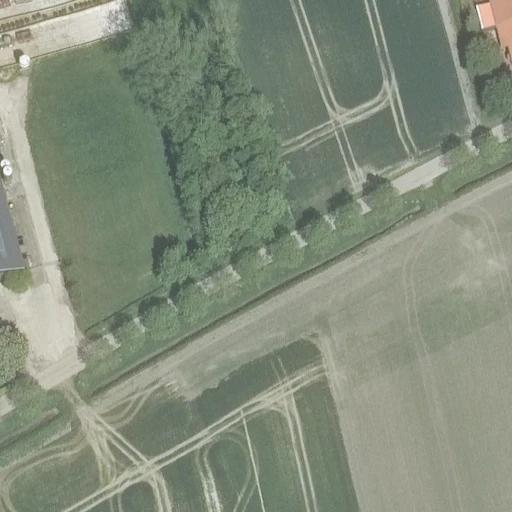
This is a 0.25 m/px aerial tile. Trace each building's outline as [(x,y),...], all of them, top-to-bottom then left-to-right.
[(40,0),(45,15),(90,0),(40,0)] [(511,0),(487,0),(495,26),(498,37),(501,47),(507,46),(511,65),(511,0)] [(0,66),(9,66),(7,34),(0,33),(0,66)] [(227,118),(192,127),(199,152),(209,194),(216,192),(222,215),(245,208),(241,193),(247,192),(234,143),(227,118)] [(0,281),(24,275),(0,180),(0,281)]
